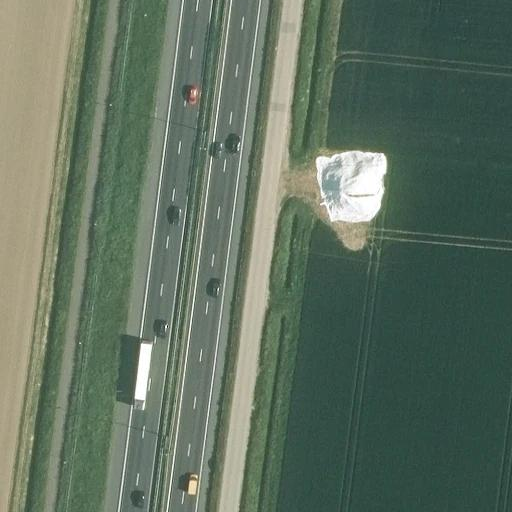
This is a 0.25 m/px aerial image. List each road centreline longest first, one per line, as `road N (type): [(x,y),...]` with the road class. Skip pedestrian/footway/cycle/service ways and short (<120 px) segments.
road 1 (motorway): [(180,511),(245,0)]
road 2 (motorway): [(196,0),(131,511)]
road 3 (unclassified): [(229,511),(292,0)]
